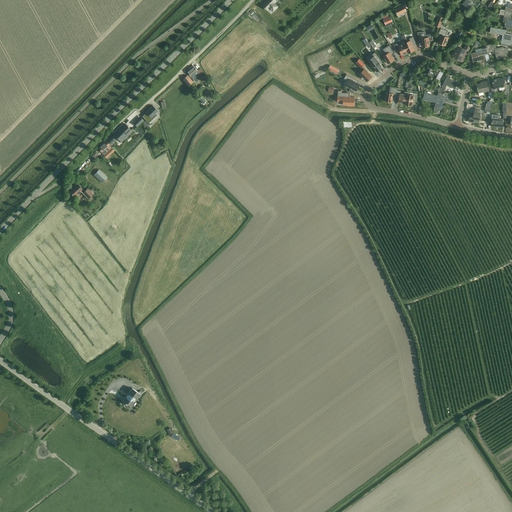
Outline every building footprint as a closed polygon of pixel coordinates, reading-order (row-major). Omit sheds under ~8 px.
[(266,0),(266,1),(262,5),(267,10),(267,9),(269,7),(273,11),(277,6),(274,3),(276,1),(274,0),(266,0)] [(469,9),(473,3),(469,0),(464,0),(462,3),(469,9)] [(395,10),(398,15),(406,11),(403,6),(395,10)] [(504,15),(504,17),(503,22),(505,23),(504,27),(511,28),(511,17),(511,18),(511,14),(511,13),(511,8),(508,7),(506,7),(505,10),(500,9),(499,14),(504,15)] [(383,19),(386,25),(392,22),(390,16),(383,19)] [(489,33),(502,35),(501,43),(511,45),(511,40),(511,34),(505,33),(506,30),(490,27),(489,33)] [(437,37),(440,38),(438,43),(441,44),(444,46),(445,45),(448,37),(445,36),(447,30),(441,28),(437,37)] [(424,31),(417,32),(418,42),(421,41),(422,46),(424,46),(425,47),(429,47),(428,46),(429,46),(429,41),(433,40),(432,34),(428,34),(428,37),(425,37),(424,31)] [(404,35),(401,36),(403,41),(408,52),(409,52),(410,53),(413,51),(413,50),(414,50),(412,45),(416,44),(413,37),(409,38),(410,40),(407,42),(404,35)] [(402,55),(408,52),(403,41),(401,42),(402,44),(398,46),(397,44),(394,45),(397,52),(400,50),(402,55)] [(490,45),(486,46),(486,47),(488,53),(492,52),(492,54),(495,53),(496,59),(509,56),(508,49),(502,50),(501,47),(496,49),(495,44),(490,46),(490,45)] [(394,53),(389,45),(384,49),(387,54),(383,56),(388,63),(389,64),(392,62),(392,61),(394,59),(391,55),(394,53)] [(466,55),(470,47),(466,45),(464,49),(457,46),(452,57),(460,61),(463,53),(466,55)] [(488,54),(488,53),(486,47),(482,48),(483,51),(471,53),(473,62),(481,60),(482,61),(486,60),(485,55),(488,54)] [(372,54),(374,56),(368,60),(377,72),(382,67),(380,64),(382,62),(375,52),(372,54),(372,55),(372,54)] [(184,78),(183,79),(188,85),(190,83),(188,81),(192,78),(193,79),(200,74),(197,71),(193,66),(193,65),(187,70),(189,71),(187,72),(189,75),(188,76),(187,75),(184,78)] [(339,70),(330,65),(328,69),(337,74),(339,70)] [(437,76),(436,78),(439,80),(443,73),(440,71),(436,69),(430,66),(429,69),(428,68),(425,73),(430,75),(431,73),(437,76)] [(372,76),(364,69),(359,74),(367,81),(372,76)] [(345,85),(356,91),(359,84),(357,83),(358,81),(346,75),(344,79),(348,81),(345,85)] [(448,75),(443,85),(445,87),(446,85),(455,89),(458,83),(450,79),(451,77),(448,75)] [(509,92),(510,85),(505,84),(504,78),(497,80),(497,79),(492,80),(494,89),(504,86),(506,91),(509,92)] [(481,83),(477,84),(478,93),(479,93),(480,96),(484,95),(483,92),(489,90),(487,81),(481,83)] [(396,97),(397,90),(397,88),(390,87),(389,93),(386,92),(385,101),(385,102),(389,102),(389,101),(392,102),(393,97),(396,97)] [(351,105),(354,106),(355,97),(348,97),(348,93),(341,92),(341,91),(338,90),(337,101),(343,102),(343,105),(348,105),(348,106),(351,106),(351,105)] [(405,104),(407,92),(406,92),(406,94),(402,93),(402,91),(397,90),(396,97),(399,98),(399,103),(405,104)] [(407,92),(405,104),(407,104),(406,105),(410,106),(411,105),(412,105),(413,100),(416,101),(417,93),(414,93),(413,95),(409,94),(410,92),(407,92)] [(438,96),(425,93),(423,99),(436,103),(434,110),(442,112),(445,101),(451,103),(453,97),(439,93),(438,96)] [(155,113),(157,111),(153,106),(146,112),(147,114),(146,115),(145,113),(142,116),(150,125),(149,123),(157,115),(155,113)] [(478,109),(475,108),(474,115),(470,114),(469,121),(472,122),(472,121),(479,123),(481,114),(477,113),(478,109)] [(142,122),(138,118),(133,123),(137,127),(142,122)] [(503,127),(503,119),(492,118),(491,126),(503,127)] [(120,141),(123,138),(124,139),(128,135),(127,134),(131,130),(125,124),(114,135),(120,141)] [(112,136),(106,141),(109,145),(115,140),(113,138),(112,136)] [(111,148),(109,145),(106,141),(100,147),(98,149),(101,152),(104,155),(107,152),(111,148)] [(102,183),(107,177),(99,170),(94,175),(102,183)] [(83,189),(76,183),(68,190),(75,197),(83,189)] [(84,191),(89,197),(93,194),(87,188),(84,191)] [(139,398),(141,395),(141,394),(139,393),(132,388),(122,401),(125,403),(125,404),(126,404),(130,406),(137,397),(139,398)]
